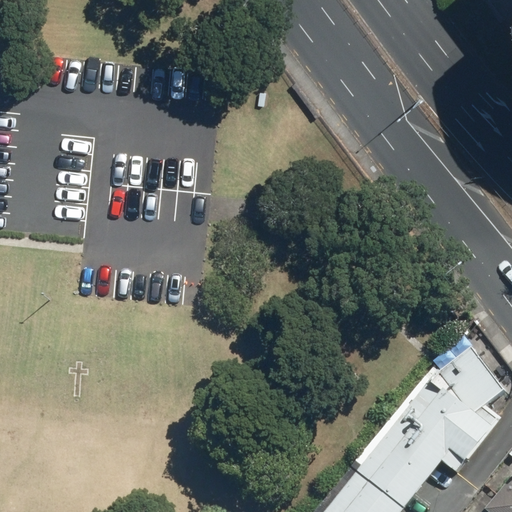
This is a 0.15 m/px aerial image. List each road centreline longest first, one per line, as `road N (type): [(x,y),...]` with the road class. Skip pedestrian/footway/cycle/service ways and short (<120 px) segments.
road 1 (primary): [(509,307),(281,0)]
road 2 (primary): [(393,0),(511,142)]
